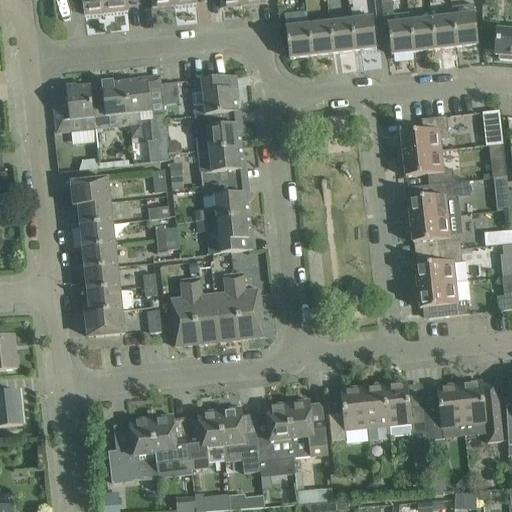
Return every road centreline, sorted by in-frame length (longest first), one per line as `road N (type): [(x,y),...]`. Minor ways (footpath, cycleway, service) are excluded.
road 1 (residential): [(271,104),(260,52),(234,39),(27,66)]
road 2 (residential): [(393,347),(366,94)]
road 3 (residential): [(299,356),(271,104)]
road 4 (residential): [(62,392),(289,366),(299,356)]
road 5 (residential): [(53,290),(27,66)]
road 6 (residential): [(366,94),(511,85)]
road 7 (residential): [(393,347),(410,353),(511,343)]
road 8 (residential): [(73,511),(62,392)]
